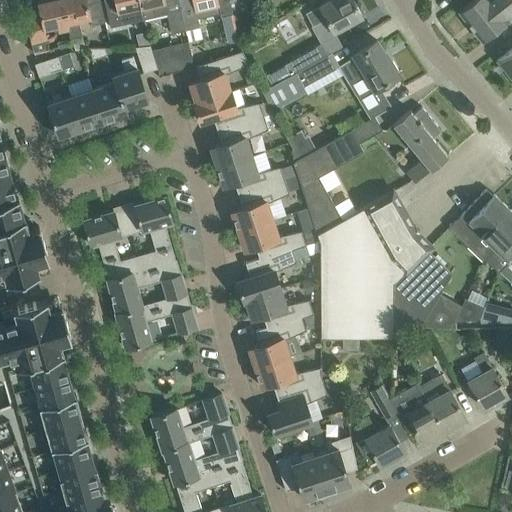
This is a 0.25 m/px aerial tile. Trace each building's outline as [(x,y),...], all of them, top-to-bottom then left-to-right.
[(68,28),(61,0),(45,0),(37,2),(40,13),(26,17),(31,40),(35,53),(49,49),(45,37),(46,36),(45,28),(56,25),(57,30),(68,28)] [(104,22),(104,20),(100,1),(88,4),(87,0),(61,0),(68,28),(69,33),(72,44),(83,41),(78,20),(89,17),(91,24),(104,22)] [(114,0),(117,11),(140,5),(139,0),(114,0)] [(188,41),(178,0),(139,0),(140,5),(143,17),(144,19),(155,17),(152,3),(163,0),(170,32),(178,30),(181,43),(188,41)] [(220,10),(217,0),(178,0),(188,41),(202,38),(196,15),(220,10)] [(221,16),(233,14),(229,0),(217,0),(220,10),(221,16)] [(334,31),(345,25),(362,16),(353,0),(335,0),(334,0),(328,0),(306,12),(313,25),(318,22),(325,35),(333,30),(334,31)] [(511,0),(472,0),(459,11),(483,41),(510,20),(509,18),(511,15),(511,0)] [(354,56),(338,65),(339,66),(346,77),(361,67),(374,89),(381,85),(398,74),(377,40),(360,50),(354,54),(354,56)] [(290,61),(266,74),(272,85),(328,54),(321,43),(289,60),(290,61)] [(135,46),(144,72),(157,68),(150,45),(135,46)] [(511,46),(497,59),(511,77),(511,46)] [(89,47),(92,59),(107,54),(105,47),(89,47)] [(188,50),(176,53),(179,65),(191,62),(188,50)] [(201,79),(190,83),(196,101),(194,102),(231,90),(225,74),(249,63),(242,50),(196,65),(201,79)] [(70,52),(52,57),(57,71),(74,65),(70,52)] [(264,90),(262,92),(273,111),(307,92),(303,86),(335,67),(328,54),(272,85),(264,90)] [(52,57),(35,63),(39,76),(57,71),(52,57)] [(137,67),(113,75),(115,80),(116,80),(125,107),(148,99),(137,67)] [(115,80),(93,88),(104,120),(127,113),(125,107),(116,80),(115,80)] [(93,88),(71,95),(82,128),(104,120),(93,88)] [(231,90),(194,102),(200,121),(213,117),(218,130),(264,115),(259,102),(236,107),(231,90)] [(52,126),(55,125),(58,135),(82,128),(71,95),(48,103),(51,113),(48,114),(52,126)] [(406,171),(408,173),(415,182),(448,155),(433,136),(441,129),(422,106),(414,113),(411,109),(393,124),(422,159),(406,171)] [(222,143),(211,147),(217,166),(252,155),(246,138),(268,128),(264,115),(218,130),(222,143)] [(294,161),(293,161),(294,162),(298,175),(302,186),(317,233),(318,232),(343,218),(319,177),(364,151),(359,143),(383,129),(375,115),(350,129),(313,150),(294,161)] [(301,129),(287,137),(292,147),(293,161),(294,161),(313,150),(305,136),(301,129)] [(252,155),(217,166),(223,185),(235,181),(239,194),(298,175),(294,162),(281,166),(257,171),(252,155)] [(6,156),(0,157),(0,180),(12,177),(6,156)] [(243,207),(232,211),(238,230),(273,219),(267,202),(289,193),(289,191),(302,186),(298,175),(239,194),(243,207)] [(17,197),(12,177),(0,180),(0,202),(19,197),(17,197)] [(493,195),(486,188),(449,227),(463,241),(468,246),(507,206),(494,193),(493,195)] [(318,232),(317,233),(320,241),(321,337),(346,337),(358,336),(393,336),(393,323),(394,281),(430,246),(418,234),(421,232),(417,224),(414,226),(394,190),(390,192),(372,202),(343,218),(318,232)] [(175,258),(165,223),(173,221),(166,195),(135,204),(139,220),(129,223),(131,233),(149,228),(155,249),(138,254),(142,269),(177,259),(176,258),(175,258)] [(24,217),(19,197),(0,202),(0,222),(0,224),(24,217)] [(497,248),(509,236),(505,232),(511,225),(511,210),(507,206),(468,246),(483,261),(485,258),(496,247),(497,248)] [(118,226),(114,210),(83,219),(90,244),(98,242),(108,278),(107,278),(107,279),(142,269),(138,254),(120,259),(114,237),(131,233),(129,223),(118,226)] [(0,282),(5,281),(5,282),(10,281),(28,276),(40,272),(50,268),(48,260),(49,260),(47,252),(41,231),(41,232),(39,225),(29,228),(26,217),(24,217),(0,224),(0,222),(0,282)] [(273,219),(238,230),(244,249),(256,245),(260,258),(260,259),(292,248),(293,249),(306,245),(302,230),(278,236),(273,219)] [(497,270),(511,254),(511,225),(505,232),(509,236),(497,248),(496,247),(485,258),(497,270)] [(394,281),(393,323),(418,329),(419,328),(422,323),(438,297),(440,293),(452,273),(442,263),(428,249),(431,247),(430,246),(394,281)] [(239,284),(235,285),(239,298),(243,297),(244,300),(280,287),(275,271),(297,261),(293,249),(292,248),(260,259),(260,258),(246,262),(251,276),(237,281),(239,284)] [(511,254),(497,270),(498,271),(499,271),(508,279),(511,282),(511,254)] [(186,292),(183,281),(181,274),(177,259),(142,269),(107,279),(116,311),(115,312),(116,313),(142,305),(142,304),(137,287),(162,280),(167,297),(186,292)] [(316,277),(303,281),(307,294),(320,290),(316,277)] [(280,287),(244,300),(246,300),(252,318),(263,314),(267,326),(267,327),(302,316),(302,317),(303,317),(314,313),(309,299),(286,304),(280,287)] [(178,332),(197,326),(192,308),(187,291),(186,292),(167,297),(142,304),(142,305),(116,313),(125,347),(151,340),(145,321),(173,313),(178,332)] [(0,511),(114,511),(113,507),(109,496),(104,497),(101,487),(102,487),(96,465),(95,466),(87,437),(88,437),(76,393),(74,394),(63,354),(64,353),(61,342),(71,339),(70,333),(64,313),(62,304),(61,305),(58,296),(47,299),(47,298),(36,302),(35,301),(17,306),(17,307),(13,308),(13,309),(2,312),(5,321),(0,321),(0,511)] [(483,308),(484,305),(465,297),(462,305),(461,304),(455,318),(456,321),(479,319),(483,308)] [(479,319),(478,322),(511,321),(511,310),(485,304),(484,305),(483,308),(479,319)] [(314,313),(303,317),(308,329),(319,325),(318,312),(314,313)] [(260,344),(249,348),(255,367),(290,355),(302,351),(295,334),(306,329),(302,317),(302,316),(267,327),(267,326),(256,330),(260,344)] [(511,327),(496,327),(496,355),(511,354),(511,327)] [(508,394),(498,377),(492,366),(484,352),(475,357),(483,371),(468,380),(474,391),(484,408),(508,394)] [(290,355),(255,367),(261,386),(273,382),(277,395),(323,380),(322,379),(321,374),(321,366),(295,372),(290,355)] [(281,409),(268,413),(275,433),(311,421),(305,403),(327,394),(327,391),(340,387),(336,374),(322,379),(323,380),(277,395),(279,402),(281,409)] [(466,418),(457,400),(450,388),(442,374),(433,378),(441,393),(428,400),(445,430),(466,418)] [(428,400),(428,401),(418,382),(390,397),(401,416),(407,412),(413,424),(423,442),(445,430),(428,400)] [(370,391),(385,418),(396,411),(381,385),(370,391)] [(176,407),(151,415),(160,444),(162,449),(188,441),(213,433),(232,427),(233,427),(228,412),(228,411),(225,404),(222,393),(222,392),(208,396),(204,398),(203,398),(207,409),(209,417),(182,426),(176,407)] [(376,431),(368,416),(357,422),(365,437),(357,441),(356,440),(355,441),(369,466),(370,465),(370,464),(378,460),(381,465),(405,451),(396,434),(389,423),(376,431)] [(188,441),(162,449),(162,450),(163,450),(170,471),(172,477),(174,482),(208,471),(242,459),(238,446),(238,444),(235,438),(232,427),(213,433),(217,444),(219,450),(194,459),(188,441)] [(328,450),(315,455),(327,491),(350,483),(348,477),(339,450),(353,446),(350,434),(326,442),(328,450)] [(299,451),(276,459),(286,490),(299,486),(303,498),(304,498),(313,495),(315,499),(326,495),(325,491),(327,491),(315,455),(301,459),(299,451)] [(242,459),(208,471),(213,485),(230,479),(237,501),(230,503),(220,507),(221,511),(266,511),(261,493),(253,496),(242,461),(243,460),(242,459)] [(208,471),(174,482),(174,483),(175,483),(184,511),(221,511),(220,507),(210,510),(203,511),(202,511),(196,491),(213,485),(208,471)]
